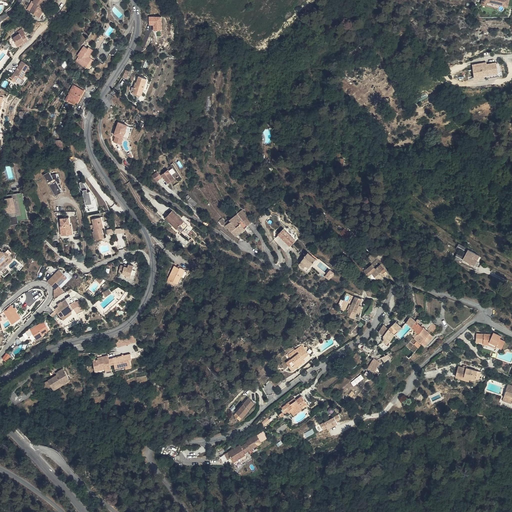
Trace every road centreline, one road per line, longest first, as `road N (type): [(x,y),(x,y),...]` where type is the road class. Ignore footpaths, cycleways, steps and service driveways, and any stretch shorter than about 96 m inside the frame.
road 1 (tertiary): [(134,0),(130,50),(88,126),(98,168),(151,248),(149,291),(115,331),(65,343),(0,382)]
road 2 (residential): [(185,511),(150,463),(155,444),(242,429),(363,338),(397,286),(477,305),(481,317)]
road 3 (residential): [(0,357),(51,295),(35,284),(0,307)]
